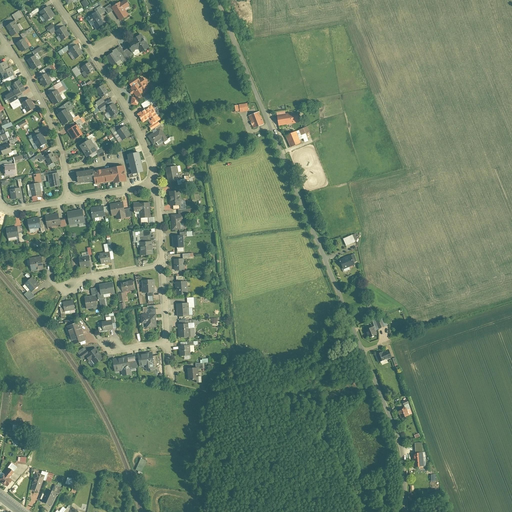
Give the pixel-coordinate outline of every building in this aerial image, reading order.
[(125,0),(119,4),(118,4),(112,8),(114,11),(120,21),(128,16),(124,10),(130,6),(126,0),(125,0)] [(100,3),(95,6),(100,15),(105,11),(104,9),(100,3)] [(110,5),(104,9),(105,11),(107,15),(114,11),(112,8),(110,5)] [(47,6),(38,12),(46,23),(54,17),(47,6)] [(96,12),(86,17),(94,31),(103,26),(96,12)] [(15,20),(5,26),(12,37),(21,31),(15,20)] [(51,24),(46,27),(50,34),(55,31),(51,24)] [(31,27),(19,34),(21,37),(33,30),(31,27)] [(63,27),(55,32),(61,42),(69,37),(63,27)] [(130,41),(131,42),(126,46),(125,44),(117,49),(125,62),(132,57),(130,54),(137,50),(139,53),(147,48),(139,36),(130,41)] [(24,40),(16,44),(22,54),(30,50),(24,40)] [(69,50),(66,52),(73,62),(82,56),(76,46),(69,50)] [(115,53),(107,58),(112,67),(121,62),(115,53)] [(36,56),(27,62),(34,72),(42,66),(36,56)] [(5,62),(0,64),(0,72),(0,73),(3,72),(9,69),(5,62)] [(88,64),(80,69),(87,78),(94,72),(88,64)] [(76,66),(71,69),(76,77),(80,73),(76,66)] [(15,75),(11,68),(9,69),(3,72),(4,76),(3,76),(5,80),(15,75)] [(46,73),(38,78),(44,88),(52,83),(46,73)] [(127,85),(135,99),(148,91),(141,77),(137,80),(135,76),(125,81),(127,85)] [(18,81),(8,87),(15,97),(24,91),(18,81)] [(60,82),(54,87),(57,92),(64,88),(60,82)] [(103,86),(96,90),(101,98),(108,94),(103,86)] [(55,91),(47,96),(53,107),(61,102),(55,91)] [(24,96),(18,100),(20,104),(27,100),(24,96)] [(96,106),(102,115),(114,108),(107,98),(96,106)] [(29,100),(21,105),(27,115),(35,109),(29,100)] [(238,104),(239,113),(248,112),(248,104),(238,104)] [(137,114),(143,124),(147,121),(150,126),(159,121),(156,116),(159,115),(153,105),(144,110),(137,114)] [(308,119),(310,123),(313,125),(320,124),(323,121),(324,116),(323,112),(319,109),(314,109),(311,111),(308,114),(308,119)] [(67,110),(58,115),(64,125),(73,120),(67,110)] [(247,117),(252,129),(262,125),(257,113),(247,117)] [(276,114),(277,125),(299,123),(298,113),(276,114)] [(14,125),(16,129),(22,126),(24,129),(29,126),(25,119),(14,125)] [(150,127),(152,131),(159,127),(156,123),(150,127)] [(75,125),(66,131),(73,141),(82,136),(75,125)] [(125,125),(115,131),(121,141),(131,135),(125,125)] [(37,132),(28,138),(35,149),(44,144),(37,132)] [(159,132),(147,138),(152,145),(163,139),(159,132)] [(293,133),(284,136),(290,147),(298,144),(293,133)] [(304,142),(307,141),(305,134),(299,136),(300,140),(303,139),(304,142)] [(89,141),(81,146),(87,157),(96,153),(89,141)] [(0,148),(3,156),(12,153),(9,145),(0,148)] [(51,152),(42,156),(49,169),(58,164),(51,152)] [(133,173),(142,172),(138,153),(128,154),(133,173)] [(4,167),(5,176),(16,176),(15,167),(4,167)] [(95,173),(96,184),(111,182),(112,185),(122,184),(121,181),(123,181),(122,169),(120,170),(119,167),(109,168),(110,171),(95,173)] [(175,167),(164,169),(167,183),(178,181),(175,167)] [(75,173),(76,184),(91,182),(90,171),(75,173)] [(45,175),(47,189),(59,187),(57,174),(45,175)] [(28,184),(30,198),(41,196),(39,183),(28,184)] [(9,188),(10,200),(21,199),(20,187),(9,188)] [(169,193),(169,209),(180,208),(180,193),(169,193)] [(138,203),(138,205),(133,205),(133,213),(138,213),(138,219),(150,219),(150,203),(138,203)] [(111,217),(116,216),(117,221),(123,219),(122,215),(124,214),(122,204),(109,206),(111,217)] [(90,208),(91,219),(104,217),(102,206),(90,208)] [(67,213),(69,226),(85,224),(83,210),(67,213)] [(45,217),(47,229),(61,227),(59,214),(45,217)] [(180,229),(180,224),(185,224),(184,216),(180,216),(170,217),(170,229),(180,229)] [(27,220),(29,231),(41,229),(39,219),(27,220)] [(6,228),(8,241),(19,239),(17,227),(6,228)] [(171,237),(172,248),(183,248),(183,236),(171,237)] [(343,239),(345,246),(354,242),(351,236),(343,239)] [(138,243),(139,257),(151,256),(150,242),(138,243)] [(100,255),(101,265),(111,264),(110,254),(100,255)] [(339,261),(342,270),(355,265),(351,256),(339,261)] [(28,260),(30,272),(44,271),(43,258),(28,260)] [(79,259),(80,268),(90,267),(89,259),(79,259)] [(173,260),(173,271),(183,271),(183,259),(173,260)] [(32,279),(25,285),(31,292),(38,285),(32,279)] [(118,280),(119,292),(133,291),(132,279),(118,280)] [(140,280),(141,294),(153,293),(152,279),(140,280)] [(98,286),(100,297),(115,294),(113,283),(98,286)] [(175,283),(175,296),(185,295),(185,283),(175,283)] [(26,297),(29,302),(35,298),(32,293),(26,297)] [(84,298),(85,310),(98,308),(96,297),(84,298)] [(63,304),(63,314),(75,313),(74,303),(63,304)] [(176,304),(176,317),(186,317),(185,304),(176,304)] [(144,324),(145,328),(156,327),(156,312),(144,313),(144,315),(140,315),(141,324),(144,324)] [(372,320),(375,330),(388,326),(384,316),(372,320)] [(67,326),(73,345),(84,341),(79,322),(67,326)] [(111,332),(111,338),(118,337),(117,326),(114,326),(114,322),(99,323),(100,333),(111,332)] [(178,325),(178,338),(187,338),(187,325),(178,325)] [(372,328),(364,331),(368,340),(376,337),(372,328)] [(179,346),(179,358),(189,358),(189,346),(179,346)] [(93,349),(88,352),(85,348),(77,354),(82,360),(87,356),(94,365),(100,360),(93,349)] [(378,353),(381,362),(391,359),(389,350),(378,353)] [(151,371),(150,366),(153,366),(151,355),(138,356),(140,368),(145,367),(145,372),(151,371)] [(112,359),(114,372),(121,371),(122,377),(130,376),(127,357),(112,359)] [(130,371),(136,370),(135,358),(128,359),(130,371)] [(188,368),(188,384),(201,383),(200,368),(188,368)] [(404,408),(397,411),(400,420),(408,417),(404,408)] [(21,428),(21,439),(29,439),(29,428),(21,428)] [(422,443),(414,444),(414,452),(423,452),(422,443)] [(412,455),(412,468),(423,468),(423,455),(412,455)] [(142,473),(147,461),(141,458),(136,470),(142,473)] [(8,468),(0,477),(0,483),(6,488),(16,476),(8,468)] [(35,476),(30,490),(39,493),(43,479),(35,476)] [(70,491),(75,493),(78,484),(73,483),(75,479),(67,477),(65,483),(72,485),(70,491)] [(51,490),(59,493),(61,487),(53,484),(51,490)] [(45,489),(39,504),(49,509),(56,494),(45,489)]
